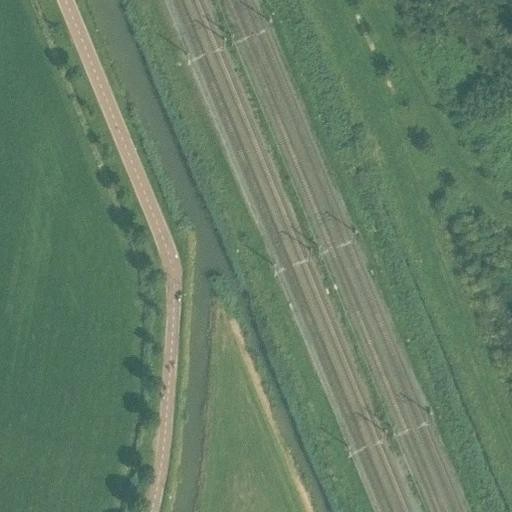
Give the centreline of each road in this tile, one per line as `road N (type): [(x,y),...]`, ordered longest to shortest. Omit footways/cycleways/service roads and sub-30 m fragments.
road 1 (track): [(511,439),(331,0)]
road 2 (track): [(511,204),(430,117),(378,0)]
